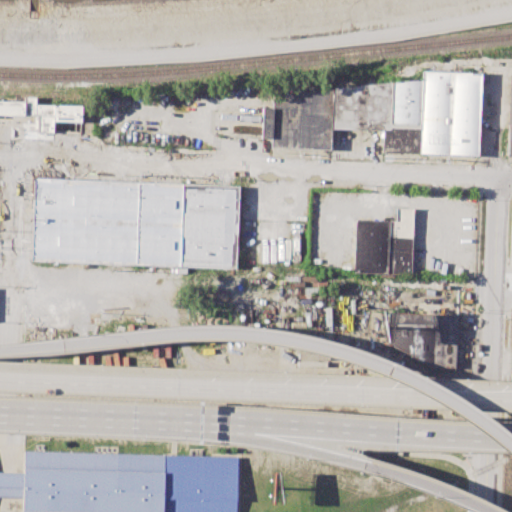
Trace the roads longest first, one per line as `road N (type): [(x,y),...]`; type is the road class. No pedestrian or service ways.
road 1 (motorway): [(511,402),(0,380)]
road 2 (tertiary): [(511,176),(0,158)]
road 3 (residential): [(500,61),(489,511)]
road 4 (motorway): [(511,453),(478,419),(351,354),(256,333),(156,334)]
road 5 (motorway): [(181,416),(511,433)]
road 6 (motorway): [(181,416),(359,463),(486,511)]
road 7 (residential): [(14,159),(4,423)]
road 8 (motorway): [(0,409),(181,416)]
road 9 (motorway): [(156,334),(0,348)]
